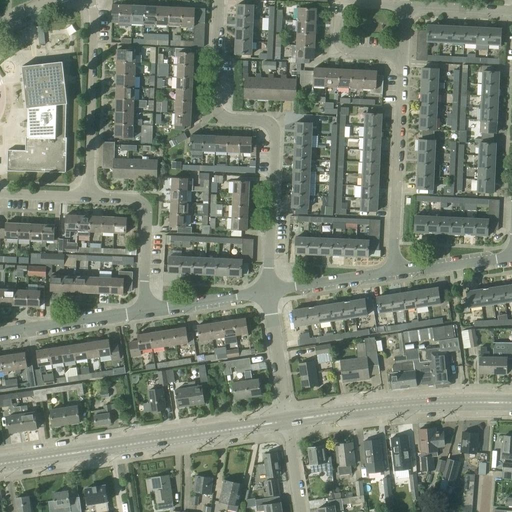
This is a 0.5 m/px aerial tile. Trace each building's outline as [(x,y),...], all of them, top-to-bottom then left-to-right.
[(111,24),(131,25),(132,6),(112,6),(111,24)] [(132,6),(131,25),(143,26),(144,7),(132,6)] [(236,18),(252,19),(253,7),(237,6),(236,18)] [(144,7),(143,26),(155,26),(156,7),(144,7)] [(156,7),(155,26),(168,27),(169,8),(156,7)] [(181,9),(169,8),(168,27),(181,27),(181,9)] [(194,9),(181,9),(181,27),(193,28),(193,19),(194,9)] [(194,9),(193,19),(204,19),(205,10),(194,9)] [(297,22),(315,23),(316,10),(298,9),(297,22)] [(236,18),(235,30),(251,31),(252,19),(236,18)] [(193,19),(193,28),(193,29),(204,29),(204,19),(193,19)] [(297,34),(314,35),(315,23),(297,22),(297,34)] [(427,38),(427,43),(440,43),(441,27),(438,27),(428,27),(427,32),(427,38)] [(441,27),(440,43),(452,44),(453,28),(441,27)] [(453,28),(452,44),(463,44),(464,28),(453,28)] [(463,44),(476,45),(477,29),(464,28),(463,44)] [(193,29),(193,38),(204,39),(204,29),(193,29)] [(477,29),(476,45),(488,45),(488,29),(477,29)] [(488,29),(488,45),(499,46),(499,30),(488,29)] [(251,31),(235,30),(235,42),(251,43),(251,31)] [(314,35),(297,34),(296,47),(314,48),(314,35)] [(193,38),(192,42),(192,47),(203,48),(204,39),(193,38)] [(251,43),(235,42),(234,55),(250,56),(251,43)] [(116,64),(134,65),(134,56),(139,56),(139,47),(133,47),(133,52),(116,51),(116,64)] [(314,48),(296,47),(296,52),(292,52),(291,59),(313,60),(314,48)] [(177,67),(192,67),(193,54),(190,54),(190,51),(175,50),(174,59),(177,59),(177,67)] [(23,122),(23,128),(28,128),(27,137),(26,137),(25,151),(7,150),(7,171),(66,173),(67,138),(65,138),(66,104),(67,104),(63,62),(22,67),(26,109),(28,109),(28,123),(23,122)] [(262,62),(262,69),(274,70),(275,63),(262,62)] [(116,76),(134,77),(134,65),(116,64),(116,76)] [(177,67),(176,78),(192,79),(192,67),(177,67)] [(313,87),(326,87),(327,69),(314,69),(314,72),(305,72),(305,88),(313,89),(313,87)] [(326,87),(337,88),(338,70),(327,69),(326,87)] [(338,70),(337,88),(350,88),(351,71),(338,70)] [(421,82),(437,82),(438,71),(422,70),(421,82)] [(362,89),(363,71),(351,71),(350,88),(362,89)] [(377,72),(363,71),(362,89),(370,89),(370,94),(382,95),(383,77),(376,77),(377,72)] [(492,73),(483,72),(483,85),(497,86),(498,73),(492,73)] [(243,100),(256,100),(257,80),(247,80),(247,75),(243,74),(242,81),(244,81),(243,100)] [(257,80),(256,100),(269,101),(270,81),(261,81),(261,75),(257,75),(257,80)] [(115,89),(133,89),(134,77),(116,76),(115,89)] [(269,101),(282,102),(283,82),(274,82),(274,76),(270,76),(270,81),(269,101)] [(283,82),(282,102),(294,102),(295,83),(287,82),(287,77),(283,76),(283,82)] [(176,90),(191,91),(192,79),(176,78),(176,90)] [(421,82),(421,94),(436,95),(437,82),(421,82)] [(482,97),(497,98),(497,86),(483,85),(482,97)] [(115,89),(115,101),(133,101),(133,89),(115,89)] [(176,90),(175,102),(191,103),(191,91),(176,90)] [(420,106),(436,107),(436,95),(421,94),(420,106)] [(482,97),(481,109),(496,110),(497,98),(482,97)] [(133,101),(115,101),(114,113),(133,114),(133,101)] [(175,102),(175,114),(190,115),(191,103),(175,102)] [(419,118),(435,119),(436,107),(420,106),(419,118)] [(481,121),(496,122),(496,110),(481,109),(481,121)] [(114,126),(132,127),(132,125),(142,125),(142,120),(132,120),(133,114),(114,113),(114,126)] [(190,115),(175,114),(174,125),(174,126),(175,127),(190,127),(190,115)] [(364,127),(380,128),(381,116),(364,115),(364,127)] [(296,122),(295,134),(311,135),(312,123),(311,123),(311,117),(299,116),(299,122),(296,122)] [(419,118),(419,130),(422,130),(433,131),(435,131),(435,119),(419,118)] [(481,144),(492,145),(493,133),(495,134),(496,122),(481,121),(480,132),(482,133),(481,144)] [(132,127),(114,126),(114,139),(132,139),(132,127)] [(140,143),(152,144),(153,126),(148,126),(147,138),(141,137),(140,143)] [(364,127),(363,139),(380,140),(380,128),(364,127)] [(419,141),(418,153),(433,154),(434,142),(432,142),(433,131),(422,130),(421,141),(419,141)] [(294,147),(310,147),(311,135),(295,134),(294,147)] [(190,152),(202,153),(203,136),(190,136),(190,152)] [(202,153),(214,153),(214,137),(203,136),(202,153)] [(214,153),(226,154),(226,137),(214,137),(214,153)] [(226,137),(226,154),(238,154),(239,138),(226,137)] [(239,138),(238,154),(238,161),(242,161),(242,154),(250,154),(250,157),(255,157),(256,140),(251,140),(251,138),(239,138)] [(380,140),(363,139),(363,151),(379,152),(380,140)] [(492,145),(481,144),(480,144),(479,156),(494,157),(495,145),(492,145)] [(294,147),(294,159),(310,160),(310,147),(294,147)] [(379,152),(363,151),(362,163),(379,164),(379,152)] [(433,154),(418,153),(418,165),(433,166),(433,154)] [(479,156),(479,169),(494,169),(494,157),(479,156)] [(141,161),(141,180),(155,181),(155,162),(148,162),(148,157),(143,157),(142,161),(141,161)] [(310,160),(294,159),(293,171),(309,172),(310,160)] [(112,180),(127,180),(127,161),(113,161),(113,164),(113,171),(112,180)] [(127,161),(127,180),(141,180),(141,161),(127,161)] [(362,175),(378,175),(379,164),(362,163),(362,175)] [(433,166),(418,165),(417,177),(432,178),(433,166)] [(494,169),(479,169),(478,181),(493,182),(494,169)] [(309,172),(293,171),(293,183),(309,184),(309,172)] [(378,175),(362,175),(361,187),(378,188),(378,175)] [(431,190),(432,178),(417,177),(416,190),(427,190),(431,190)] [(203,192),(203,190),(203,188),(193,187),(193,179),(171,179),(170,191),(186,191),(198,192),(203,192)] [(449,179),(448,189),(443,188),(443,195),(454,195),(454,179),(449,179)] [(493,182),(478,181),(477,192),(492,193),(493,182)] [(232,193),(248,194),(249,183),(232,182),(232,193)] [(292,196),(308,196),(309,184),(293,183),(292,196)] [(360,200),(377,200),(378,188),(361,187),(360,200)] [(170,203),(186,203),(186,191),(170,191),(170,203)] [(231,206),(248,206),(248,194),(232,193),(231,206)] [(307,209),(308,196),(292,196),(291,208),(307,209)] [(336,200),(335,215),(345,215),(346,210),(341,209),(341,200),(336,200)] [(377,200),(360,200),(360,212),(376,213),(377,200)] [(170,203),(170,215),(185,215),(186,203),(170,203)] [(231,218),(247,219),(248,206),(231,206),(231,218)] [(185,215),(170,215),(169,228),(177,229),(177,234),(191,234),(191,229),(185,229),(185,215)] [(77,233),(78,217),(66,216),(65,239),(70,239),(70,232),(77,233)] [(77,233),(89,233),(90,217),(78,217),(77,233)] [(89,233),(101,234),(102,218),(90,217),(89,233)] [(414,234),(426,234),(427,218),(415,217),(414,234)] [(102,218),(101,234),(113,234),(114,218),(102,218)] [(114,218),(113,234),(125,235),(126,219),(114,218)] [(246,232),(247,219),(231,218),(230,231),(246,232)] [(427,218),(426,234),(439,235),(439,218),(427,218)] [(439,218),(439,235),(450,235),(451,219),(439,218)] [(463,220),(451,219),(450,235),(462,236),(463,220)] [(463,220),(462,236),(475,236),(475,220),(463,220)] [(488,221),(475,220),(475,236),(487,237),(488,231),(488,225),(488,221)] [(5,239),(17,240),(18,224),(6,224),(5,239)] [(30,225),(18,224),(17,240),(29,241),(30,225)] [(42,226),(30,225),(29,241),(41,241),(42,226)] [(42,226),(41,241),(41,248),(46,248),(46,242),(54,242),(55,226),(42,226)] [(58,252),(76,253),(77,244),(67,244),(67,239),(59,239),(58,252)] [(295,255),(307,256),(308,239),(296,239),(295,255)] [(307,256),(319,257),(320,240),(308,239),(307,256)] [(319,257),(332,257),(332,241),(320,240),(319,257)] [(332,257),(343,258),(344,241),(332,241),(332,257)] [(344,241),(343,258),(355,258),(356,242),(344,241)] [(368,242),(356,242),(355,258),(368,259),(368,256),(368,250),(368,246),(368,242)] [(53,260),(52,265),(60,266),(60,260),(62,260),(62,255),(53,254),(53,260)] [(64,268),(69,268),(69,261),(73,261),(74,255),(64,255),(64,268)] [(168,274),(180,274),(181,259),(169,258),(168,274)] [(180,274),(192,275),(193,259),(181,259),(180,274)] [(192,275),(204,276),(205,260),(193,259),(192,275)] [(204,276),(216,276),(217,260),(205,260),(204,276)] [(217,260),(216,276),(228,277),(229,261),(217,260)] [(241,262),(229,261),(228,277),(240,277),(241,265),(241,263),(241,262)] [(46,277),(46,267),(29,266),(28,276),(46,277)] [(118,280),(111,279),(110,296),(122,296),(123,289),(130,289),(131,274),(119,274),(118,280)] [(50,293),(62,293),(63,277),(51,276),(50,293)] [(62,293),(74,294),(75,278),(63,277),(62,293)] [(75,278),(74,294),(86,294),(87,278),(75,278)] [(86,294),(99,295),(99,279),(87,278),(86,294)] [(99,295),(110,296),(111,279),(99,279),(99,295)] [(511,286),(503,287),(506,303),(511,301),(511,286)] [(27,291),(27,307),(39,308),(39,300),(43,300),(43,287),(37,287),(36,292),(27,291)] [(491,289),(493,305),(506,303),(503,287),(491,289)] [(425,291),(428,307),(440,305),(437,289),(425,291)] [(493,305),(491,289),(479,291),(481,306),(493,305)] [(15,291),(3,290),(3,306),(15,307),(15,291)] [(15,307),(27,307),(27,291),(15,291),(15,307)] [(425,291),(413,293),(416,309),(428,307),(425,291)] [(469,308),(481,306),(479,291),(466,293),(469,308)] [(400,295),(403,311),(416,309),(413,293),(400,295)] [(403,311),(400,295),(388,297),(391,313),(403,311)] [(391,313),(388,297),(377,299),(380,315),(391,313)] [(352,303),(355,319),(367,317),(365,301),(352,303)] [(352,303),(341,305),(343,321),(355,319),(352,303)] [(341,305),(329,307),(331,322),(343,321),(341,305)] [(316,309),(319,324),(331,322),(329,307),(316,309)] [(305,310),(307,326),(319,324),(316,309),(305,310)] [(307,326),(305,310),(293,312),(295,328),(307,326)] [(233,321),(236,337),(247,335),(245,319),(233,321)] [(221,323),(224,339),(236,337),(233,321),(221,323)] [(209,325),(212,341),(224,339),(221,323),(209,325)] [(212,341),(209,325),(197,327),(199,343),(212,341)] [(425,350),(428,384),(433,384),(434,385),(450,383),(449,367),(448,367),(447,353),(448,352),(460,350),(458,338),(454,338),(452,325),(432,328),(432,329),(424,330),(425,341),(434,339),(434,341),(439,341),(440,349),(425,350)] [(173,330),(176,346),(188,344),(188,346),(194,345),(192,333),(186,334),(185,329),(173,330)] [(468,330),(471,348),(477,347),(474,329),(468,330)] [(173,330),(161,332),(164,348),(176,346),(173,330)] [(404,344),(425,341),(424,330),(403,333),(403,334),(397,335),(400,352),(399,352),(404,389),(416,387),(416,386),(428,384),(425,350),(417,351),(417,349),(405,351),(404,344)] [(150,334),(152,350),(164,348),(161,332),(150,334)] [(299,334),(301,345),(311,344),(309,333),(299,334)] [(152,350),(150,334),(137,336),(138,342),(129,343),(130,351),(131,358),(141,357),(140,352),(152,350)] [(358,360),(339,362),(341,372),(342,383),(369,380),(369,376),(368,366),(378,365),(375,348),(374,342),(373,337),(364,339),(365,343),(366,359),(358,360)] [(96,342),(99,358),(111,356),(111,360),(119,359),(117,346),(109,347),(108,340),(96,342)] [(84,344),(86,360),(99,358),(96,342),(84,344)] [(72,346),(75,362),(86,360),(84,344),(72,346)] [(316,355),(331,353),(330,344),(315,346),(316,355)] [(493,351),(493,358),(493,374),(506,374),(506,358),(511,358),(511,345),(505,345),(505,351),(493,351)] [(75,362),(72,346),(60,348),(63,364),(75,362)] [(493,374),(493,358),(488,358),(488,352),(486,352),(486,347),(480,347),(479,374),(493,374)] [(60,348),(49,350),(51,365),(63,364),(60,348)] [(45,366),(51,365),(49,350),(36,352),(40,374),(46,373),(45,366)] [(227,358),(239,356),(238,350),(226,351),(226,353),(227,358)] [(404,389),(399,352),(394,352),(395,358),(394,358),(395,366),(392,366),(393,374),(390,374),(392,390),(404,389)] [(12,355),(15,371),(16,375),(20,375),(21,373),(20,370),(27,369),(24,353),(12,355)] [(331,353),(316,355),(318,364),(333,362),(331,353)] [(1,357),(3,373),(4,377),(7,376),(8,375),(8,372),(15,371),(12,355),(1,357)] [(243,373),(251,371),(249,358),(234,361),(234,362),(235,368),(236,368),(242,367),(243,373)] [(234,362),(234,361),(223,362),(224,375),(231,374),(231,368),(235,368),(234,362)] [(299,365),(302,389),(317,386),(313,363),(299,365)] [(207,378),(205,366),(205,365),(198,366),(200,379),(207,378)] [(167,370),(165,371),(166,372),(167,383),(175,382),(173,370),(167,370)] [(24,385),(25,389),(35,387),(33,371),(26,372),(28,384),(24,385)] [(165,371),(157,372),(159,387),(167,386),(167,383),(166,372),(165,371)] [(245,383),(247,398),(259,396),(257,381),(245,383)] [(187,385),(191,407),(205,404),(202,388),(202,387),(195,387),(194,382),(187,383),(187,385)] [(247,398),(245,383),(232,385),(234,400),(247,398)] [(84,396),(82,384),(76,385),(76,390),(77,396),(84,396)] [(178,409),(191,407),(187,385),(181,386),(182,390),(175,391),(178,409)] [(148,391),(151,411),(153,411),(153,414),(160,413),(159,410),(163,410),(160,389),(148,391)] [(46,394),(46,390),(39,391),(40,402),(47,401),(46,394)] [(93,412),(95,427),(110,424),(109,414),(117,413),(115,405),(103,407),(104,410),(93,412)] [(21,415),(23,431),(36,429),(34,413),(28,414),(27,407),(20,408),(21,415)] [(63,409),(65,425),(79,423),(76,407),(63,409)] [(21,415),(20,408),(13,409),(14,416),(7,417),(10,433),(23,431),(21,415)] [(65,425),(63,409),(50,411),(52,427),(65,425)] [(427,457),(428,471),(434,470),(432,457),(437,457),(436,447),(444,446),(443,433),(436,434),(435,428),(427,429),(429,452),(427,457)] [(429,452),(427,429),(418,430),(420,453),(421,458),(420,458),(422,471),(428,471),(427,457),(429,452)] [(461,452),(475,453),(477,434),(463,433),(461,452)] [(511,436),(503,436),(501,460),(511,460),(511,436)] [(409,459),(407,437),(391,438),(395,472),(410,471),(409,459)] [(363,442),(367,474),(383,472),(379,440),(363,442)] [(336,445),(339,476),(352,474),(351,465),(354,465),(351,443),(336,445)] [(331,457),(325,458),(323,447),(308,449),(310,465),(311,471),(325,469),(327,477),(332,476),(331,457)] [(258,466),(260,474),(266,473),(267,478),(280,476),(277,453),(264,455),(265,465),(258,466)] [(454,481),(459,462),(447,459),(442,478),(454,481)] [(435,473),(442,474),(445,462),(438,461),(435,473)] [(502,479),(511,480),(511,475),(511,463),(503,463),(502,471),(503,471),(502,479)] [(168,476),(151,479),(153,490),(155,490),(157,503),(158,510),(172,508),(171,501),(168,476)] [(193,493),(210,495),(212,479),(195,476),(193,493)] [(415,476),(409,476),(412,498),(418,497),(417,490),(415,476)] [(385,493),(391,493),(390,479),(383,479),(383,483),(385,493)] [(218,508),(227,510),(228,504),(227,504),(232,483),(224,481),(220,497),(219,502),(218,508)] [(266,482),(268,497),(278,496),(277,481),(266,482)] [(355,481),(356,497),(363,496),(362,481),(355,481)] [(232,483),(227,504),(228,504),(227,510),(234,511),(236,511),(242,485),(232,483)] [(104,486),(85,489),(87,505),(93,504),(94,511),(107,511),(105,502),(107,502),(104,486)] [(53,494),(55,509),(70,507),(68,492),(53,494)] [(391,493),(385,493),(386,508),(393,507),(391,493)] [(364,502),(363,496),(356,497),(349,498),(350,505),(364,503),(364,502)] [(15,499),(16,511),(31,511),(31,507),(29,507),(28,497),(15,499)] [(264,511),(281,511),(280,503),(267,505),(267,499),(255,501),(256,511),(264,511)] [(341,499),(335,500),(326,501),(327,508),(317,509),(317,511),(335,511),(343,511),(342,505),(341,499)]
